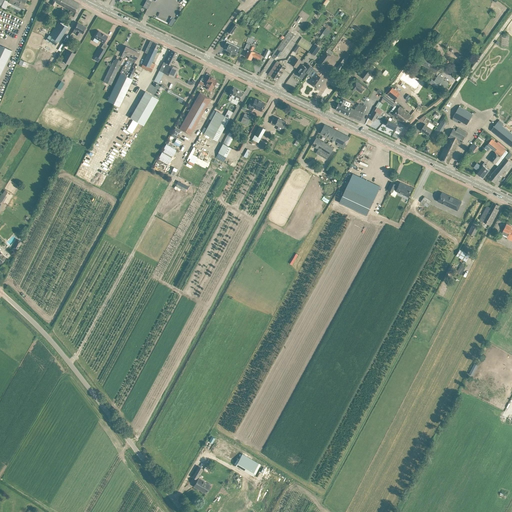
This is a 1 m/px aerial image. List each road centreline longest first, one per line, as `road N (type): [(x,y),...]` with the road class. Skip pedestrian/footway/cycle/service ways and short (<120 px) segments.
road 1 (unclassified): [(3,295),(69,362),(181,511)]
road 2 (tertiary): [(326,114),(85,0)]
road 3 (unknown): [(72,367),(174,176)]
road 4 (tertiary): [(511,200),(326,114)]
road 5 (unclassified): [(326,114),(409,0)]
